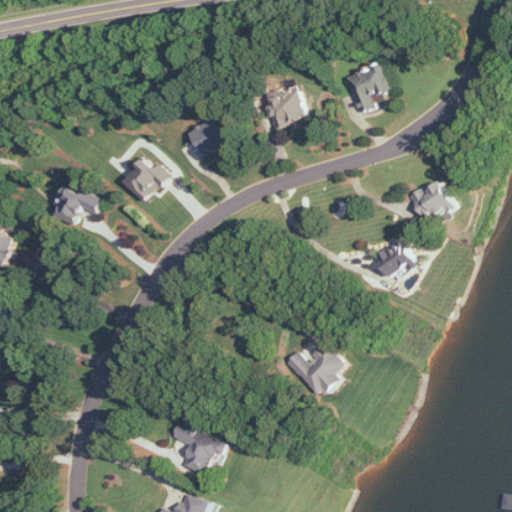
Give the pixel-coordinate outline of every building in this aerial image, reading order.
[(357,76),(366,114),(383,109),(380,96),(398,92),(391,67),(357,76)] [(315,118),(305,88),(273,99),(283,129),(315,118)] [(243,136),(227,112),(196,133),(211,157),(243,136)] [(151,203),(178,177),(167,165),(162,170),(152,160),(130,182),(151,203)] [(430,188),(417,196),(432,220),(439,215),(441,219),(452,213),(451,211),(461,205),(448,183),(432,193),(430,188)] [(68,212),(85,219),(89,208),(104,214),(110,199),(90,192),(89,194),(72,187),(68,198),(72,199),(68,212)] [(0,262),(15,268),(26,239),(0,229),(0,262)] [(426,268),(407,241),(384,257),(403,284),(426,268)] [(355,366),(335,345),(316,364),(305,352),(294,363),(323,393),(331,386),(338,393),(351,380),(345,375),(355,366)] [(192,466),(214,476),(220,464),(227,467),(237,446),(224,440),(222,445),(195,433),(195,435),(184,430),(181,438),(201,447),(192,466)]
